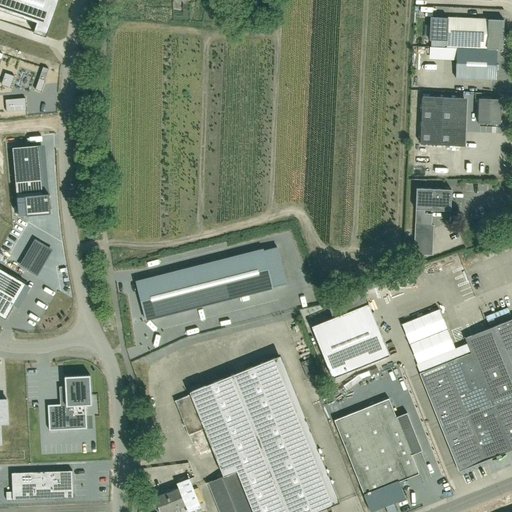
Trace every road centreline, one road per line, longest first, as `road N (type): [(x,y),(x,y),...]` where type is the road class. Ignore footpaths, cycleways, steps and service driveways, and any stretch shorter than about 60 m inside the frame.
road 1 (residential): [(79,0),(67,172),(92,330)]
road 2 (residential): [(92,330),(110,364),(121,415),(119,511)]
